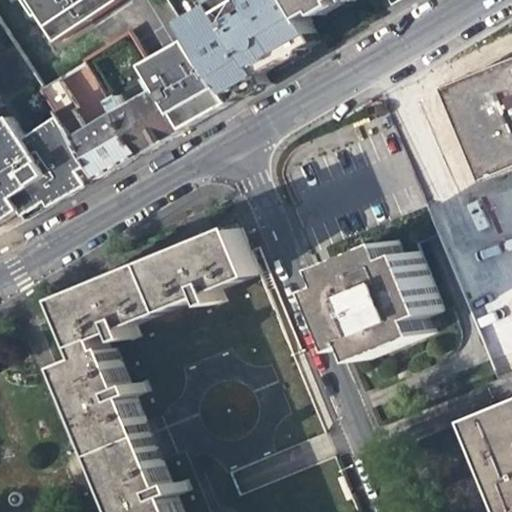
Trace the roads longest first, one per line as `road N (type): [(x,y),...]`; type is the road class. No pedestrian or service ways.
road 1 (residential): [(234,131),(386,511)]
road 2 (residential): [(234,131),(0,268)]
road 3 (residential): [(454,0),(234,131)]
road 4 (unknown): [(363,453),(511,389)]
